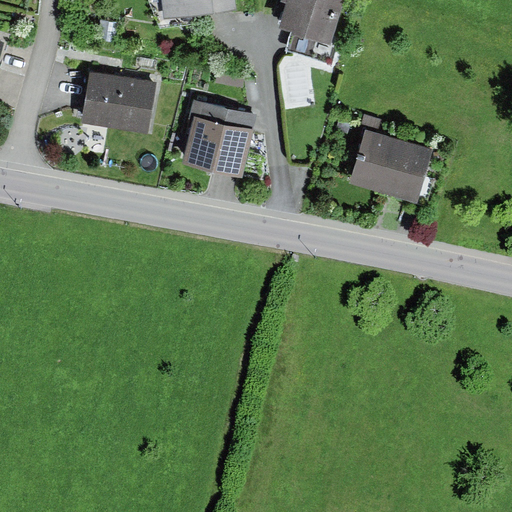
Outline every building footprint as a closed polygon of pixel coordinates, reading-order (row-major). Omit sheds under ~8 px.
[(234,0),(150,0),(159,21),(196,19),(196,5),(235,1),(234,0)] [(341,0),(284,0),(278,19),(293,24),(330,36),(341,0)] [(117,20),(101,17),(98,37),(114,40),(117,20)] [(330,36),(293,24),(286,45),(332,61),(340,39),(330,36)] [(157,79),(91,66),(81,116),(147,129),(157,79)] [(219,67),(216,79),(242,85),(245,73),(219,67)] [(257,112),(195,97),(181,155),(243,170),(257,112)] [(364,111),(361,120),(378,126),(381,117),(364,111)] [(338,118),(335,127),(349,132),(352,122),(338,118)] [(433,145),(366,124),(349,176),(417,197),(433,145)]
